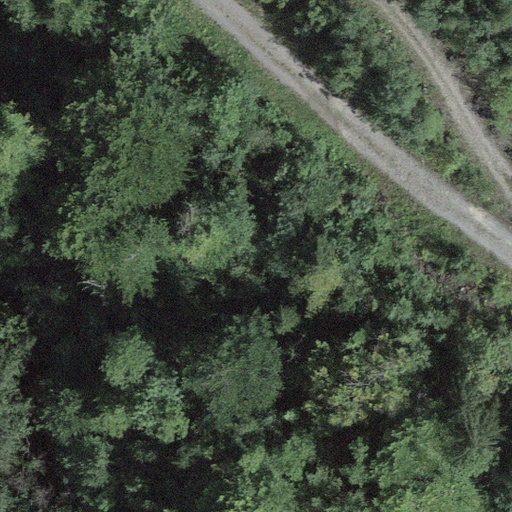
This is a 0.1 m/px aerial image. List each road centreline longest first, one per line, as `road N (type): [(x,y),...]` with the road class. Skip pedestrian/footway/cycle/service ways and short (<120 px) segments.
road 1 (track): [(205,0),(264,56),(511,244)]
road 2 (track): [(378,0),(423,51),(511,191)]
